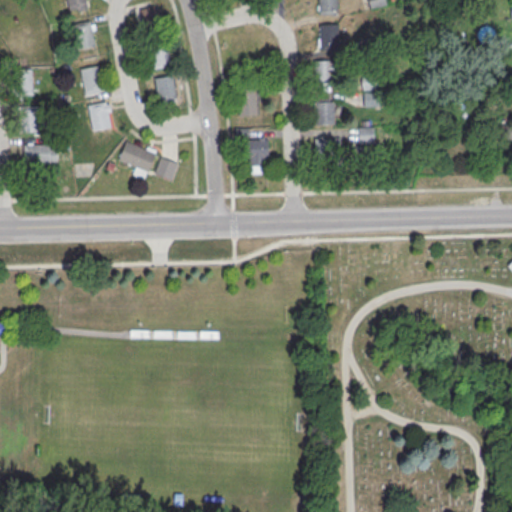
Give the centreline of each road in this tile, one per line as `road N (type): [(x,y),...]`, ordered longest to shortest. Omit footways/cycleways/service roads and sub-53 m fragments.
road 1 (residential): [(192,27),(254,14),(282,31),(291,223)]
road 2 (tertiary): [(511,216),(252,226)]
road 3 (tertiary): [(252,226),(0,231)]
road 4 (residential): [(184,0),(201,69),(215,226)]
road 5 (residential): [(115,0),(138,119),(158,128),(207,121)]
